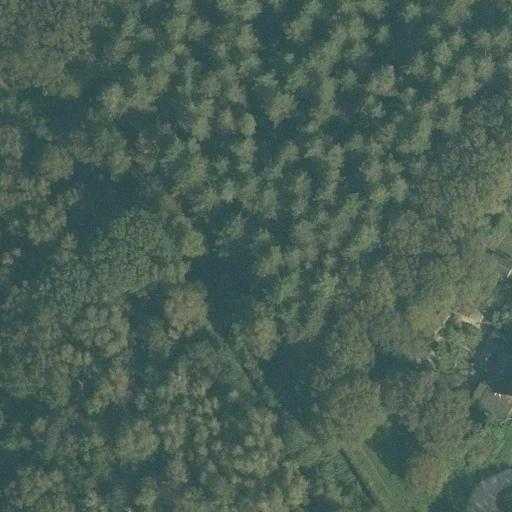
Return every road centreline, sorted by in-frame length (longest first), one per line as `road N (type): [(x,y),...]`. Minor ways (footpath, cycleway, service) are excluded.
road 1 (track): [(400,511),(238,265),(111,125),(0,34)]
road 2 (track): [(0,118),(73,172),(239,364),(312,511)]
